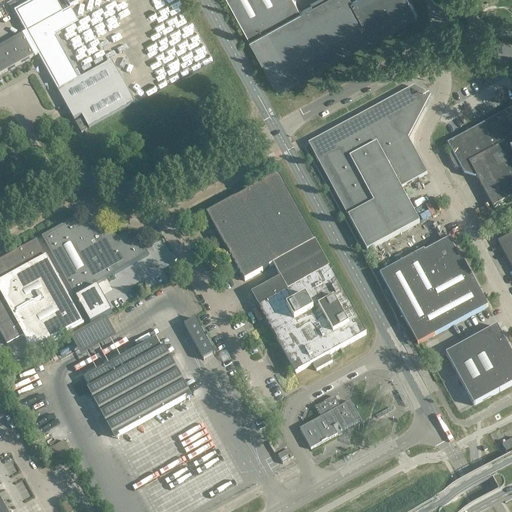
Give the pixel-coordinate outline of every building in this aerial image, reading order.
[(112,62),(80,79),(54,32),(76,20),(71,10),(89,0),(110,0),(111,2),(114,0),(35,0),(14,12),(26,33),(0,46),(0,75),(38,55),(74,121),(82,116),(89,129),(135,104),(112,62)] [(227,0),(277,91),(417,14),(409,0),(321,0),(300,12),(293,0),(227,0)] [(417,96),(413,88),(320,138),(317,140),(308,145),(348,218),(367,252),(419,223),(415,215),(400,188),(408,184),(408,185),(418,179),(427,174),(415,152),(408,139),(424,108),(420,100),(422,97),(418,95),(417,96)] [(511,111),(449,145),(453,153),(452,154),(452,156),(451,158),(452,160),(454,164),(456,166),(457,167),(459,167),(461,167),(466,175),(473,171),(493,208),(511,197),(511,111)] [(81,120),(76,123),(75,123),(81,134),(87,130),(81,120)] [(278,176),(207,215),(244,282),(274,265),(281,278),(252,295),(296,374),(366,335),(278,176)] [(73,220),(41,238),(74,297),(147,256),(138,239),(130,244),(125,235),(117,240),(112,232),(104,236),(99,228),(95,230),(93,226),(88,228),(86,224),(78,228),(73,220)] [(511,234),(498,242),(502,249),(503,248),(507,254),(505,255),(511,268),(511,234)] [(450,237),(441,242),(442,243),(433,248),(432,247),(379,276),(417,346),(488,308),(459,255),(458,255),(453,247),(454,246),(450,237)] [(83,325),(37,240),(0,260),(0,334),(6,346),(23,337),(32,353),(83,325)] [(73,337),(76,342),(78,341),(76,337),(77,336),(76,335),(87,329),(87,330),(89,330),(88,329),(99,323),(99,324),(101,323),(103,328),(105,326),(102,320),(73,337)] [(195,320),(184,326),(203,360),(214,354),(211,349),(213,348),(207,337),(205,338),(203,335),(205,334),(202,328),(200,329),(195,320)] [(511,355),(497,328),(480,336),(446,355),(473,407),(511,385),(511,355)] [(94,372),(82,379),(91,393),(118,441),(190,402),(163,353),(164,353),(156,338),(126,355),(127,356),(95,373),(94,372)] [(313,366),(316,372),(332,363),(329,357),(313,366)] [(314,408),(319,417),(297,429),(310,453),(342,435),(341,433),(351,427),(361,422),(350,402),(340,407),(338,404),(334,397),(328,401),(314,408)] [(511,437),(501,443),(508,455),(511,453),(511,437)] [(46,454),(53,466),(72,456),(65,444),(46,454)] [(293,459),(289,450),(278,456),(280,461),(288,457),(290,460),(293,459)] [(61,506),(64,511),(72,511),(68,502),(61,506)]
